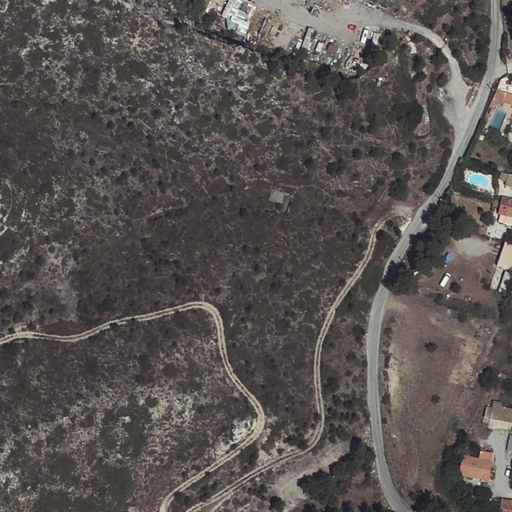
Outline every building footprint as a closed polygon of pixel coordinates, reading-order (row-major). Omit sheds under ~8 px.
[(511,107),(511,93),(499,89),(494,101),(511,107)] [(279,218),(288,199),(268,191),(260,210),(279,218)] [(511,199),(503,197),(498,220),(511,223),(511,199)] [(511,269),(511,243),(508,242),(500,265),(511,269)] [(484,418),(511,422),(511,408),(500,406),(501,402),(492,401),(490,407),(486,406),(484,418)] [(466,479),(490,481),(490,475),(499,475),(500,454),(486,453),(485,464),(467,463),(466,479)]
